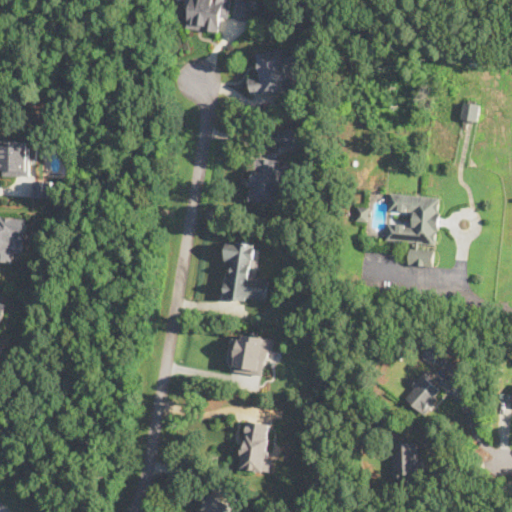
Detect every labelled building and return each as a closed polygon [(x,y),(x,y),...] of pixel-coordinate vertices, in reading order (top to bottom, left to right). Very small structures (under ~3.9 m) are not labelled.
[(231,0),(191,0),(188,27),(219,31),(221,16),(229,17),(231,0)] [(251,1),(245,0),(239,0),(237,18),(248,20),(251,1)] [(251,93),(293,90),(291,62),(299,62),(298,46),(259,49),(261,74),(250,75),(251,93)] [(479,120),(481,101),(464,99),(462,118),(479,120)] [(284,148),(303,148),(303,127),(284,127),(284,148)] [(37,139),(0,139),(0,174),(37,174),(37,139)] [(279,203),(285,159),(253,155),(247,199),(279,203)] [(55,179),(35,179),(35,196),(55,196),(55,179)] [(386,240),(438,244),(442,195),(390,192),(389,210),(414,212),(413,223),(388,221),(386,240)] [(28,217),(0,214),(0,260),(14,262),(15,252),(25,253),(28,217)] [(226,260),(232,260),(227,296),(266,302),(270,276),(252,273),(257,241),(229,238),(226,260)] [(436,249),(412,245),(409,262),(433,266),(436,249)] [(0,328),(8,302),(0,299),(0,328)] [(272,338),(236,332),(230,369),(266,375),(272,338)] [(422,356),(445,368),(452,354),(430,342),(422,356)] [(404,394),(425,413),(444,391),(424,372),(404,394)] [(240,468),(272,473),(275,452),(265,451),(270,422),(247,419),(240,468)] [(417,475),(417,442),(394,442),(394,475),(417,475)] [(203,510),(209,511),(246,511),(248,508),(210,493),(203,510)]
